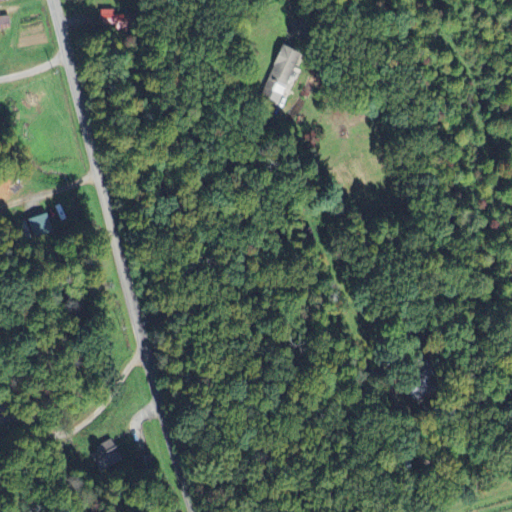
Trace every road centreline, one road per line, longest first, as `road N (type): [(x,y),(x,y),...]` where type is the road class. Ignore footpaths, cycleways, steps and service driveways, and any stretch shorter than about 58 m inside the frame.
road 1 (residential): [(204,511),(140,328),(51,0)]
road 2 (residential): [(140,328),(199,307),(235,272),(244,179),(219,73),(226,0)]
